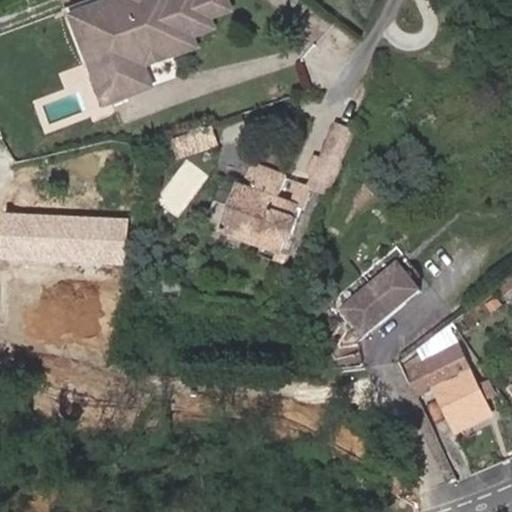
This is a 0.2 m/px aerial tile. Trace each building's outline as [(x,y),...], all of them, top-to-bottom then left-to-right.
[(91,0),(67,9),(87,61),(92,60),(103,56),(87,14),(121,0),(91,0)] [(121,0),(87,14),(103,56),(92,60),(109,103),(126,96),(117,75),(144,65),(140,54),(170,43),(174,53),(196,45),(192,35),(213,27),(209,16),(230,8),(227,0),(121,0)] [(170,43),(140,54),(144,65),(174,53),(170,43)] [(144,65),(117,75),(126,96),(151,86),(144,65)] [(177,137),(184,158),(223,144),(215,124),(177,137)] [(327,194),(353,132),(338,126),(311,187),(327,194)] [(252,191),(239,186),(222,232),(285,255),(289,245),(292,246),(302,222),(298,220),(302,209),(305,210),(312,192),(307,190),(300,208),(290,205),(298,183),(255,166),(249,179),(255,182),(252,191)] [(130,221),(5,214),(2,262),(127,269),(130,221)] [(399,252),(342,297),(369,331),(426,286),(416,274),(403,258),(399,252)] [(411,252),(403,258),(416,274),(424,269),(411,252)] [(509,306),(497,292),(483,304),(494,318),(509,306)] [(405,359),(409,369),(421,395),(435,389),(456,433),(493,416),(458,345),(423,363),(418,351),(405,359)]
